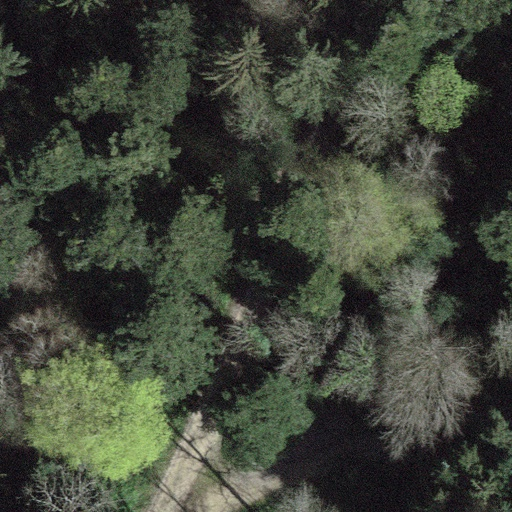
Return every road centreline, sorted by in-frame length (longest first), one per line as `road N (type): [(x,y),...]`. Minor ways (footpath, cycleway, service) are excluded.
road 1 (track): [(372,0),(156,511)]
road 2 (track): [(511,416),(293,466),(179,511)]
